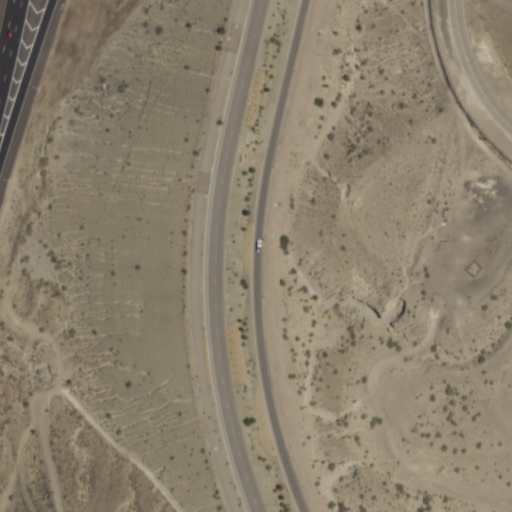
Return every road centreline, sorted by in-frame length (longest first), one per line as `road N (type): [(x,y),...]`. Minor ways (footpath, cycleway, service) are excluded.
road 1 (secondary): [(303,511),(268,396),(257,253),(270,147),(304,0)]
road 2 (secondary): [(262,0),(222,175),(215,252),(227,404),(258,511)]
road 3 (motorway): [(0,163),(52,0)]
